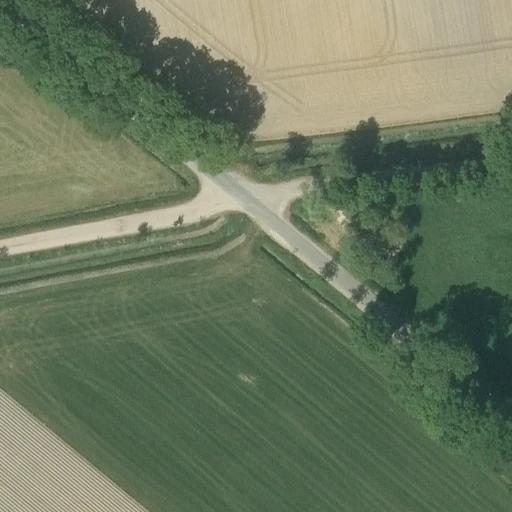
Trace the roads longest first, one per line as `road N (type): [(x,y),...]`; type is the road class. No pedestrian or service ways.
road 1 (unclassified): [(511,421),(246,199)]
road 2 (unclassified): [(246,199),(11,0)]
road 3 (unclassified): [(246,199),(511,166)]
road 4 (track): [(0,251),(246,199)]
